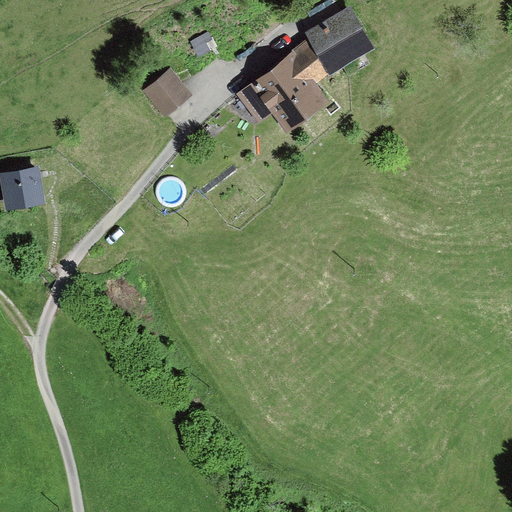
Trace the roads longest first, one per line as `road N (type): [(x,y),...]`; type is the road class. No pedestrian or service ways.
road 1 (unclassified): [(53,299),(85,246),(292,26)]
road 2 (unclassified): [(53,299),(40,373),(78,511)]
